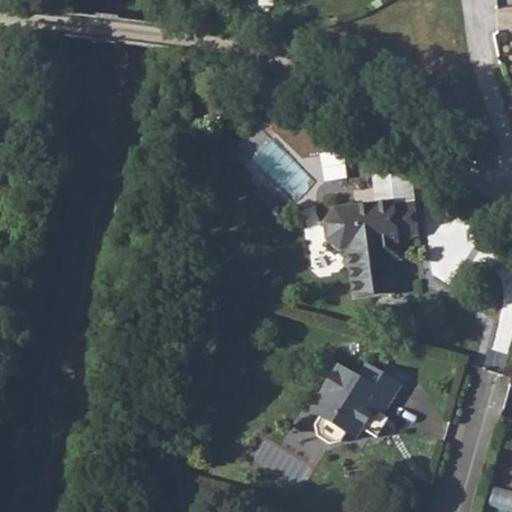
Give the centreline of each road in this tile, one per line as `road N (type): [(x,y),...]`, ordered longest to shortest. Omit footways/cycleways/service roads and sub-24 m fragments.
road 1 (residential): [(0,20),(217,44),(317,78),(511,199)]
road 2 (residential): [(511,151),(489,95),(471,0)]
road 3 (residential): [(453,511),(489,383)]
